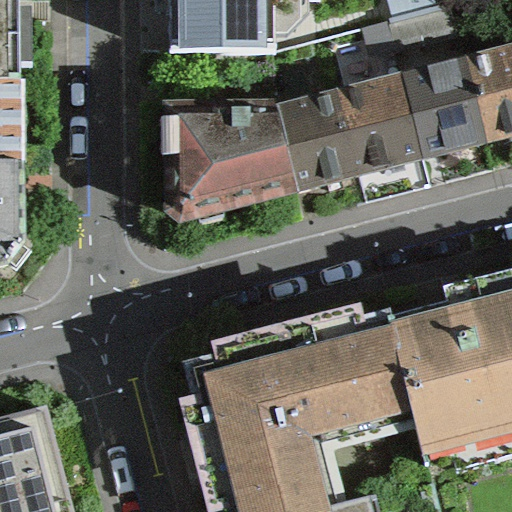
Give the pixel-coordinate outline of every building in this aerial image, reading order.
[(0,0),(0,81),(20,82),(19,15),(19,0),(0,0)] [(168,0),(168,4),(168,53),(277,53),(277,31),(290,31),(303,17),(302,0),(168,0)] [(395,49),(388,21),(364,27),(371,55),(395,49)] [(511,50),(466,62),(486,140),(502,136),(511,133),(511,50)] [(402,79),(423,157),(439,153),(486,140),(466,62),(402,79)] [(374,169),(423,157),(402,79),(338,95),(359,173),(374,169)] [(0,165),(21,166),(20,136),(21,136),(21,108),(20,108),(20,101),(20,82),(0,81),(0,165)] [(359,173),(338,95),(274,111),(295,190),(310,186),(359,173)] [(172,212),(181,219),(295,190),(274,111),(272,112),(171,112),(171,123),(162,123),(162,139),(162,156),(171,156),(172,212)] [(21,192),(21,166),(0,165),(0,265),(7,264),(22,244),(21,192)] [(447,305),(390,320),(417,424),(427,465),(511,443),(511,273),(480,282),(444,291),(447,305)] [(228,511),(332,511),(340,510),(324,448),(417,424),(390,320),(358,328),(355,317),(281,336),(221,351),(224,363),(192,371),(228,511)] [(0,511),(73,511),(47,409),(0,420),(0,511)] [(439,511),(433,486),(340,510),(332,511),(439,511)]
